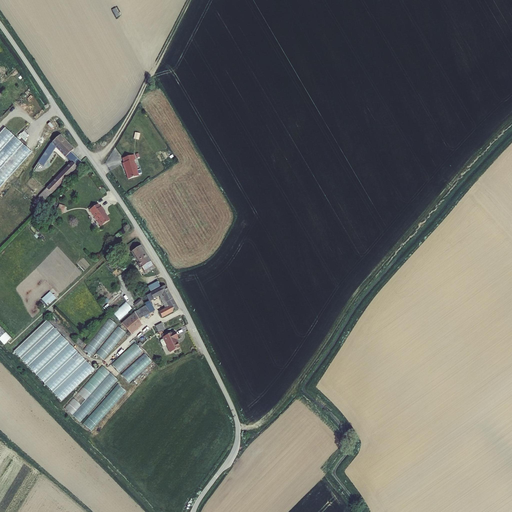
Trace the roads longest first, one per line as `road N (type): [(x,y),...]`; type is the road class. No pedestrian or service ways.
road 1 (unclassified): [(193,511),(233,450),(232,405),(166,273),(0,23)]
road 2 (track): [(95,164),(189,0)]
